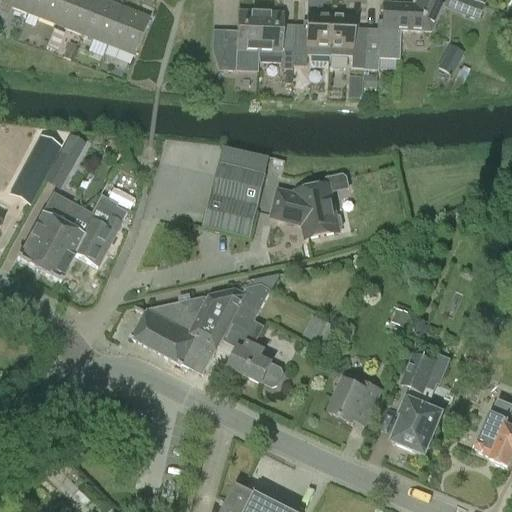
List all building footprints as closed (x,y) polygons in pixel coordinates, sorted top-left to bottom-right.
[(0,5),(27,16),(33,0),(1,0),(0,3),(0,5)] [(64,0),(33,0),(27,16),(54,27),(64,0)] [(80,37),(95,0),(64,0),(54,27),(80,37)] [(122,10),(98,0),(95,0),(80,37),(107,48),(122,10)] [(417,0),(414,8),(400,7),(398,33),(430,35),(443,7),(427,0),(417,0)] [(482,9),(469,4),(464,16),(477,22),(482,9)] [(398,33),(400,7),(383,6),(382,23),(377,23),(377,61),(397,62),(398,33)] [(135,59),(150,20),(122,10),(107,48),(135,59)] [(246,56),(258,56),(260,17),(237,16),(236,43),(224,42),(222,74),(235,75),(235,67),(245,68),(246,56)] [(283,18),(260,17),(258,56),(280,57),(279,72),(292,73),(292,70),(292,51),(281,50),(283,18)] [(329,59),(331,19),(306,18),(305,51),(292,51),(292,70),(305,70),(306,58),(329,59)] [(354,21),(331,19),(329,59),(350,60),(350,73),(363,73),(364,54),(353,53),(354,21)] [(453,78),(465,54),(449,47),(437,70),(453,78)] [(376,90),(376,74),(361,74),(361,90),(376,90)] [(348,78),(346,99),(357,100),(359,78),(348,78)] [(69,139),(54,167),(68,175),(83,147),(69,139)] [(218,166),(203,230),(231,237),(251,242),(266,177),(218,166)] [(278,194),(272,221),(303,228),(306,242),(339,236),(329,189),(296,195),(296,197),(293,197),(278,194)] [(62,227),(69,215),(72,209),(55,199),(53,198),(42,216),(16,263),(36,273),(61,226),(62,227)] [(75,259),(97,270),(98,270),(109,250),(109,251),(111,247),(128,216),(118,210),(119,208),(103,199),(91,219),(94,221),(84,237),(85,238),(75,258),(75,259)] [(85,238),(84,237),(94,221),(91,219),(72,209),(69,215),(62,227),(61,226),(36,273),(61,286),(75,259),(75,258),(85,238)] [(247,298),(226,289),(210,303),(205,301),(148,313),(132,343),(182,369),(183,368),(205,380),(219,352),(232,326),(247,298)] [(249,293),(247,298),(232,326),(249,335),(270,293),(262,289),(249,293)] [(328,351),(337,332),(324,326),(314,344),(328,351)] [(262,386),(272,391),(278,389),(284,378),(282,372),(272,367),(271,368),(260,362),(264,355),(248,347),(244,353),(239,351),(229,371),(262,387),(262,386)] [(475,350),(470,361),(481,366),(486,355),(475,350)] [(433,395),(427,392),(437,367),(413,358),(400,388),(411,392),(400,417),(403,419),(394,440),(396,447),(425,459),(442,418),(427,411),(433,395)] [(374,410),(381,393),(360,384),(358,390),(343,383),(328,417),(353,428),(363,405),(374,410)] [(511,427),(490,419),(476,455),(492,462),(490,466),(508,474),(511,463),(511,427)] [(282,511),(236,488),(224,511),(282,511)]
